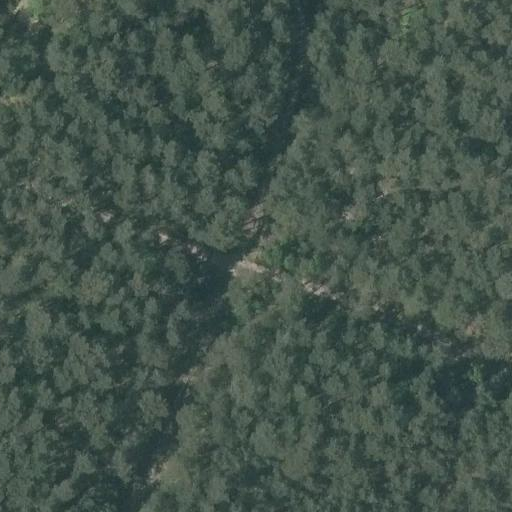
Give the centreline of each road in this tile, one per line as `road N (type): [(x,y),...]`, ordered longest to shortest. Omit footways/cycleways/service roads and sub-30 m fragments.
road 1 (track): [(136,511),(287,133),(299,31),(287,0)]
road 2 (track): [(235,266),(398,319),(511,379)]
